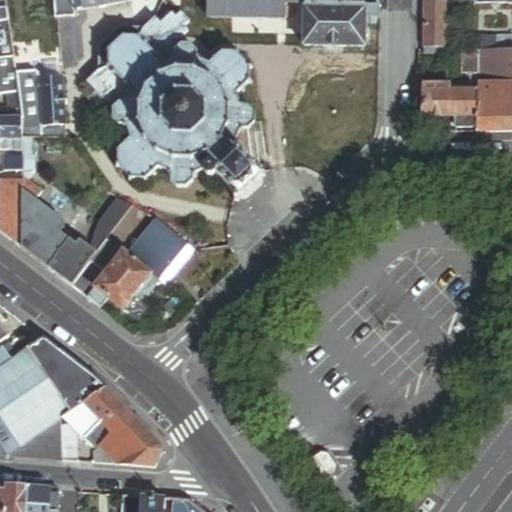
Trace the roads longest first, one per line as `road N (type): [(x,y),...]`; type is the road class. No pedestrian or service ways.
road 1 (residential): [(143,378),(370,171),(399,160)]
road 2 (residential): [(0,473),(237,492)]
road 3 (residential): [(0,267),(143,378)]
road 4 (residential): [(403,0),(399,160)]
road 5 (residential): [(143,378),(237,492)]
